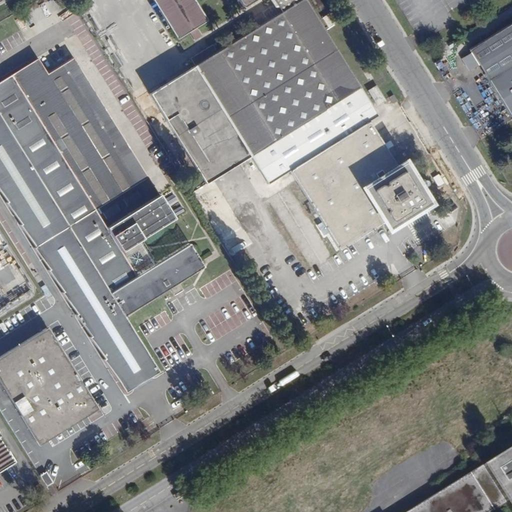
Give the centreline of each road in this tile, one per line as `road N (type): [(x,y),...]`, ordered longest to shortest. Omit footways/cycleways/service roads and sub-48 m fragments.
road 1 (tertiary): [(487,244),(447,280),(75,511)]
road 2 (tertiary): [(119,511),(460,299),(508,281)]
road 3 (unclassified): [(365,0),(505,221)]
road 4 (unknown): [(0,66),(47,38),(67,40),(160,186)]
